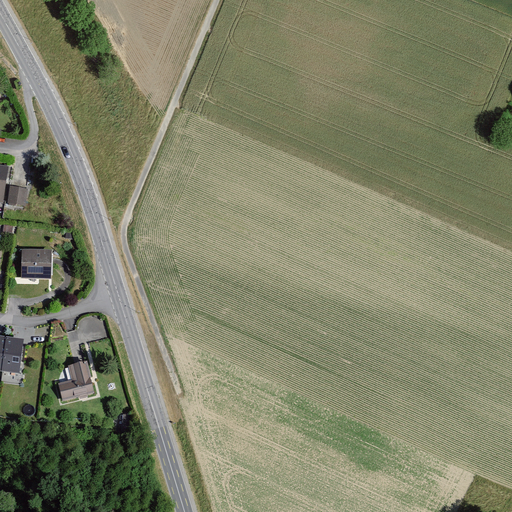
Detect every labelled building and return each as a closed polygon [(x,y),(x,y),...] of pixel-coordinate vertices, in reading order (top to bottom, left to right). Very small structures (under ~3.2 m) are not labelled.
[(9,167),(0,165),(0,202),(3,204),(9,167)] [(28,189),(10,186),(7,204),(24,207),(28,189)] [(49,249),(18,249),(18,280),(49,280),(49,249)] [(24,340),(0,336),(0,372),(20,375),(24,340)] [(86,362),(68,366),(72,379),(55,384),(61,405),(95,397),(86,362)]
